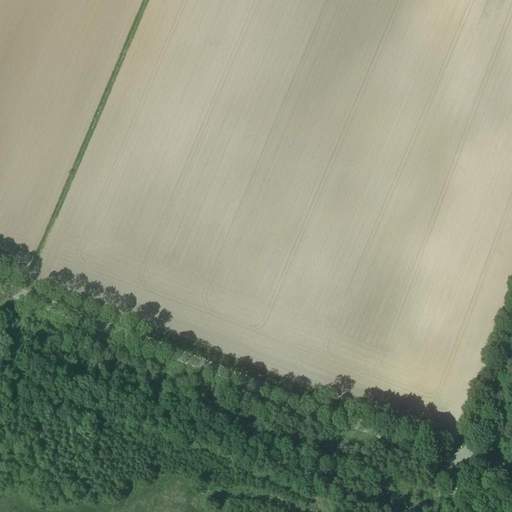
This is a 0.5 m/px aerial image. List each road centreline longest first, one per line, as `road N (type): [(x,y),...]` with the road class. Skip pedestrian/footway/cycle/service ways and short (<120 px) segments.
road 1 (unclassified): [(465,465),(0,286)]
road 2 (unclassified): [(465,465),(511,338)]
